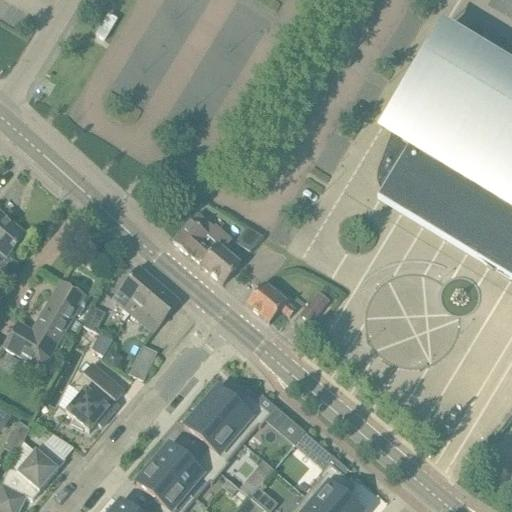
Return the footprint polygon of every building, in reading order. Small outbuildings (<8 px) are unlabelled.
[(104,42),(117,22),(108,16),(96,37),(104,42)] [(511,50),(474,28),(465,42),(446,30),(394,116),(398,119),(378,171),(377,173),(377,175),(377,178),(377,180),(377,182),(377,184),(377,186),(378,188),(379,191),(380,192),(381,194),(376,202),(511,284),(511,282),(511,50)] [(25,238),(0,216),(0,271),(9,278),(13,274),(18,267),(8,258),(25,238)] [(191,223),(173,245),(188,258),(189,257),(201,267),(200,268),(223,287),(240,267),(240,266),(223,253),(232,242),(214,227),(213,229),(207,224),(200,231),(191,223)] [(246,229),(236,245),(250,254),(263,238),(246,229)] [(113,302),(130,316),(136,308),(145,297),(147,299),(158,287),(139,271),(113,302)] [(85,300),(60,285),(31,335),(17,327),(4,350),(42,372),(85,300)] [(136,308),(130,316),(152,335),(178,305),(158,287),(147,299),(145,297),(136,308)] [(260,291),(246,307),(269,326),(280,313),(289,320),(295,313),(264,287),(260,291)] [(329,304),(318,294),(299,318),(311,327),(329,304)] [(104,315),(91,309),(85,320),(81,328),(94,334),(104,315)] [(113,344),(100,337),(91,352),(103,360),(113,344)] [(157,354),(143,348),(129,377),(143,383),(157,354)] [(124,394),(92,367),(72,390),(81,398),(66,415),(74,422),(71,427),(82,433),(84,431),(89,435),(96,426),(101,430),(113,416),(109,412),(124,394)] [(217,392),(200,411),(242,447),(250,438),(258,429),(260,430),(269,420),(271,417),(277,411),(262,398),(256,405),(246,396),(236,408),(217,392)] [(200,411),(184,430),(208,451),(201,460),(220,477),(229,466),(227,465),(242,447),(200,411)] [(271,417),(269,420),(281,430),(277,435),(294,449),(305,435),(277,411),(271,417)] [(15,459),(26,437),(29,431),(20,424),(19,425),(4,452),(15,459)] [(305,435),(294,449),(323,474),(324,472),(329,467),(343,479),(348,472),(305,435)] [(20,511),(26,501),(32,503),(58,473),(57,472),(65,462),(44,445),(36,454),(35,453),(17,475),(9,471),(0,490),(0,511),(20,511)] [(168,448),(152,467),(194,503),(209,485),(211,487),(219,478),(220,477),(201,460),(193,469),(168,448)] [(263,464),(239,492),(249,501),(258,491),(273,473),(263,464)] [(152,467),(136,487),(160,507),(156,511),(186,511),(187,511),(190,508),(194,503),(152,467)] [(320,482),(304,500),(318,511),(357,511),(343,500),(354,488),(343,479),(329,467),(324,472),(323,474),(317,480),(320,482)] [(227,483),(222,489),(232,498),(237,491),(227,483)] [(258,491),(249,501),(256,508),(265,497),(258,491)] [(318,511),(304,500),(293,511),(318,511)]
